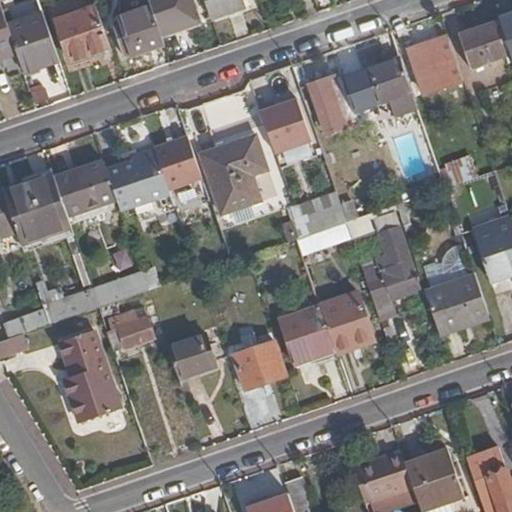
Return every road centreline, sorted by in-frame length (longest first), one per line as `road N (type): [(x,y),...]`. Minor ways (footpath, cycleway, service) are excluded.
road 1 (residential): [(55,505),(83,509),(511,363)]
road 2 (residential): [(0,147),(421,0)]
